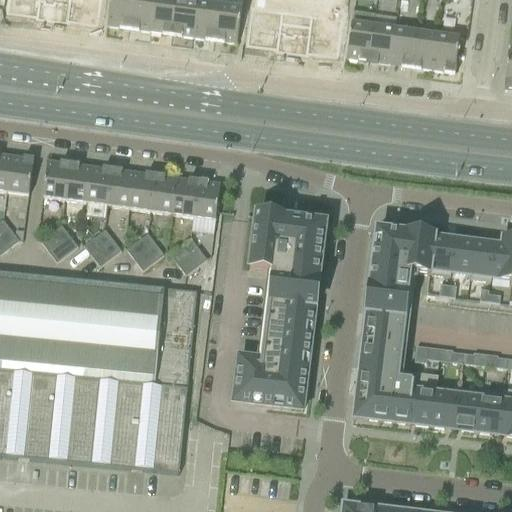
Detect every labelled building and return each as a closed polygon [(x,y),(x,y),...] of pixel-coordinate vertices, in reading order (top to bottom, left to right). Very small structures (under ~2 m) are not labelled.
[(6,0),(4,15),(33,19),(33,21),(66,26),(67,24),(96,28),(99,0),(6,0)] [(110,0),(107,29),(129,32),(132,0),(110,0)] [(132,0),(129,32),(150,35),(154,0),(132,0)] [(154,0),(150,35),(171,38),(176,0),(154,0)] [(176,0),(171,38),(193,41),(198,5),(198,0),(176,0)] [(193,41),(214,44),(219,8),(198,5),(193,41)] [(219,8),(214,44),(236,47),(241,11),(219,8)] [(250,9),(245,48),(273,52),(273,54),(306,58),(306,56),(336,60),(341,20),(250,9)] [(346,62),(368,65),(373,29),(374,17),(352,14),(346,62)] [(368,65),(389,68),(394,32),(373,29),(368,65)] [(389,68),(410,71),(415,35),(394,32),(389,68)] [(410,71),(432,74),(437,38),(415,35),(410,71)] [(437,38),(432,74),(454,77),(459,41),(437,38)] [(11,160),(0,158),(0,195),(6,196),(11,160)] [(33,163),(11,160),(6,196),(28,199),(33,163)] [(42,201),(64,204),(69,168),(47,165),(42,201)] [(64,204),(86,206),(90,171),(69,168),(64,204)] [(86,206),(107,209),(112,174),(90,171),(86,206)] [(107,209),(128,212),(133,177),(112,174),(107,209)] [(128,212),(150,215),(155,179),(133,177),(128,212)] [(150,215),(171,218),(176,182),(155,179),(150,215)] [(171,218),(193,221),(198,185),(176,182),(171,218)] [(193,221),(191,235),(213,237),(214,224),(215,224),(217,208),(219,188),(198,185),(193,221)] [(318,284),(315,280),(316,271),(319,268),(324,229),(254,221),(248,274),(272,277),(262,365),(267,365),(266,376),(256,374),(257,364),(237,362),(232,408),(302,416),(318,284)] [(2,223),(0,224),(0,242),(8,253),(19,244),(2,223)] [(40,245),(48,256),(69,239),(61,229),(40,245)] [(83,249),(91,260),(113,244),(104,233),(83,249)] [(401,340),(403,323),(408,276),(429,279),(429,274),(433,243),(433,242),(376,235),(376,236),(371,274),(370,288),(366,318),(363,342),(353,421),(407,428),(409,428),(409,425),(414,426),(414,428),(417,429),(430,430),(431,431),(435,398),(436,391),(437,380),(412,377),(409,404),(393,402),(396,376),(401,340)] [(126,253),(134,264),(155,248),(147,237),(126,253)] [(69,239),(48,256),(56,267),(77,250),(69,239)] [(169,258),(177,268),(198,252),(190,241),(169,258)] [(511,242),(502,241),(502,243),(502,245),(501,250),(501,253),(494,252),(494,249),(493,249),(493,253),(489,282),(489,286),(490,286),(490,282),(510,284),(511,285),(511,284),(511,276),(511,242)] [(453,244),(452,247),(445,246),(443,246),(444,244),(444,243),(433,242),(433,243),(429,274),(429,279),(449,281),(449,277),(453,248),(453,244)] [(113,244),(91,260),(100,271),(121,254),(113,244)] [(453,248),(449,277),(450,277),(453,277),(460,278),(468,279),(469,279),(473,248),(473,246),(462,245),(462,246),(462,248),(459,247),(453,247),(454,244),(453,244),(453,248)] [(486,251),(484,251),(484,249),(484,248),(473,246),(473,248),(469,279),(469,283),(489,286),(489,282),(493,253),(493,249),(492,252),(486,251)] [(155,248),(134,264),(142,275),(163,258),(155,248)] [(198,252),(177,268),(185,279),(206,263),(198,252)] [(0,459),(177,477),(182,420),(189,356),(196,296),(0,276),(0,459)] [(446,301),(447,289),(439,288),(438,300),(446,301)] [(447,289),(446,301),(454,302),(455,290),(447,289)] [(487,306),(488,298),(488,294),(480,293),(478,305),(487,306)] [(499,299),(488,298),(487,306),(498,308),(499,299)] [(427,359),(428,351),(416,350),(415,358),(427,359)] [(428,351),(427,359),(426,363),(434,364),(436,352),(428,351)] [(436,352),(434,364),(442,365),(444,353),(436,352)] [(451,356),(452,354),(444,353),(442,365),(449,366),(450,366),(451,356)] [(451,356),(450,366),(461,367),(462,357),(451,356)] [(462,357),(461,367),(471,369),(472,359),(473,358),(462,357)] [(472,359),(471,369),(479,370),(481,358),(473,357),(473,358),(472,359)] [(427,359),(415,358),(414,366),(426,367),(426,363),(427,359)] [(481,358),(479,370),(487,371),(489,359),(481,358)] [(497,360),(489,359),(487,371),(495,372),(497,361),(497,360)] [(497,361),(495,372),(506,373),(507,363),(497,361)] [(431,431),(443,432),(443,430),(443,429),(452,430),(452,431),(452,433),(453,433),(453,431),(457,401),(457,394),(436,391),(435,398),(431,431)] [(498,439),(499,439),(499,436),(505,437),(506,437),(506,440),(511,440),(511,394),(503,393),(502,397),(503,397),(502,406),(498,436),(498,439)] [(453,433),(454,431),(460,431),(460,432),(460,434),(462,434),(474,436),(478,404),(479,396),(457,394),(457,401),(453,431),(453,433)] [(474,436),(475,436),(487,438),(489,438),(489,435),(498,436),(497,439),(498,439),(498,436),(502,406),(503,397),(502,397),(489,395),(479,394),(479,396),(478,404),(474,436)]
